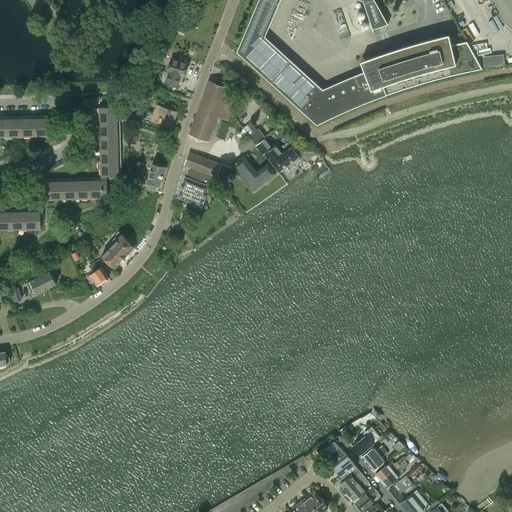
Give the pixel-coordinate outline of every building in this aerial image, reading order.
[(374,0),(361,0),(362,0),(363,1),(373,29),(378,27),(378,26),(380,25),(380,27),(388,24),(374,0)] [(511,0),(484,0),(485,2),(488,0),(502,24),(511,33),(511,0)] [(292,62),(291,61),(271,83),(317,125),(326,120),(335,116),(344,112),(350,109),(363,104),(376,99),(387,95),(398,91),(406,88),(415,85),(427,82),(438,78),(447,76),(458,74),(471,71),(482,69),(481,67),(467,41),(461,42),(451,45),(449,34),(437,37),(426,40),(415,43),(404,46),(393,50),(383,53),(375,56),(360,61),(364,71),(354,75),(355,76),(346,80),(345,80),(344,80),(345,81),(335,85),(335,84),(334,84),(334,85),(325,89),(325,88),(323,89),(322,88),(321,89),(314,82),(313,81),(302,72),(303,72),(302,71),(291,62),(292,62)] [(244,46),(239,51),(242,55),(247,49),(244,46)] [(181,76),(184,77),(189,63),(172,57),(167,71),(169,72),(165,83),(177,87),(181,76)] [(228,119),(235,99),(226,87),(208,80),(190,133),(209,140),(218,116),(228,119)] [(105,104),(105,107),(99,107),(101,180),(47,181),(47,190),(44,190),(44,193),(47,193),(47,199),(107,197),(108,197),(108,196),(115,196),(118,175),(119,175),(117,106),(108,107),(108,104),(105,104)] [(154,113),(173,119),(176,111),(157,104),(154,113)] [(170,127),(173,119),(154,113),(151,121),(170,127)] [(0,136),(51,135),(51,129),(53,129),(53,127),(51,127),(50,118),(0,119),(0,136)] [(249,136),(250,137),(255,143),(264,155),(265,154),(279,171),(298,157),(291,147),(282,154),(275,145),(272,147),(258,129),(253,133),(247,124),(243,127),(250,135),(249,136)] [(242,140),(249,135),(243,128),(237,133),(242,140)] [(244,152),(255,143),(250,137),(240,146),(244,152)] [(210,173),(216,176),(221,164),(189,152),(185,165),(191,167),(210,173)] [(245,155),(232,165),(240,174),(254,191),(278,173),(270,162),(259,170),(258,168),(256,170),(246,157),(245,155)] [(160,186),(166,167),(153,163),(147,183),(149,183),(148,188),(157,190),(158,186),(160,186)] [(206,184),(210,173),(191,167),(187,177),(185,176),(177,197),(193,202),(194,207),(198,208),(202,206),(209,185),(206,184)] [(236,178),(232,172),(227,176),(232,181),(236,178)] [(43,220),(41,220),(40,211),(0,211),(0,229),(41,228),(41,222),(43,222),(43,220)] [(109,247),(123,259),(133,248),(122,234),(109,247)] [(114,268),(123,259),(109,247),(101,255),(114,268)] [(93,272),(102,266),(97,260),(88,265),(93,272)] [(90,274),(97,284),(108,277),(102,266),(90,274)] [(27,282),(33,294),(56,283),(50,271),(27,282)] [(15,301),(21,300),(18,288),(12,289),(15,301)] [(6,355),(5,352),(0,352),(0,364),(8,363),(10,361),(10,357),(7,355),(6,355)] [(355,433),(352,429),(349,426),(342,432),(347,439),(355,433)] [(381,432),(377,435),(373,430),(366,435),(352,446),(359,455),(373,443),(383,434),(381,432)] [(374,446),(361,457),(367,463),(372,470),(385,460),(382,457),(387,452),(390,450),(387,446),(385,443),(382,446),(382,445),(376,450),(374,446)] [(356,467),(347,455),(345,453),(345,454),(339,447),(337,449),(335,449),(334,449),(333,449),(332,449),(331,449),(329,450),(329,451),(328,452),(327,453),(327,454),(327,456),(327,457),(327,458),(328,459),(332,464),(332,465),(343,478),(348,473),(356,467)] [(406,461),(407,459),(404,455),(396,462),(390,467),(388,463),(375,474),(380,480),(405,460),(406,461)] [(409,464),(406,461),(405,460),(380,480),(386,487),(399,477),(405,472),(403,469),(409,464)] [(347,492),(365,477),(361,472),(354,478),(351,474),(350,475),(342,482),(340,484),(347,492)] [(343,478),(341,480),(342,482),(350,475),(348,473),(343,478)] [(393,485),(388,489),(395,497),(399,502),(400,503),(407,511),(423,497),(417,489),(411,494),(405,499),(400,493),(403,490),(406,493),(413,488),(411,482),(406,475),(405,475),(393,485)] [(362,488),(369,482),(365,477),(347,492),(354,501),(365,491),(362,488)] [(371,497),(377,492),(373,487),(355,502),(362,511),(374,501),(371,497)] [(318,511),(321,511),(328,506),(314,490),(309,494),(310,496),(307,499),(318,511)] [(423,497),(407,511),(422,511),(424,511),(430,506),(424,498),(423,497)] [(304,511),(318,511),(307,499),(304,501),(302,500),(297,504),(304,511)] [(393,511),(389,506),(384,510),(378,502),(373,506),(365,511),(393,511)]
